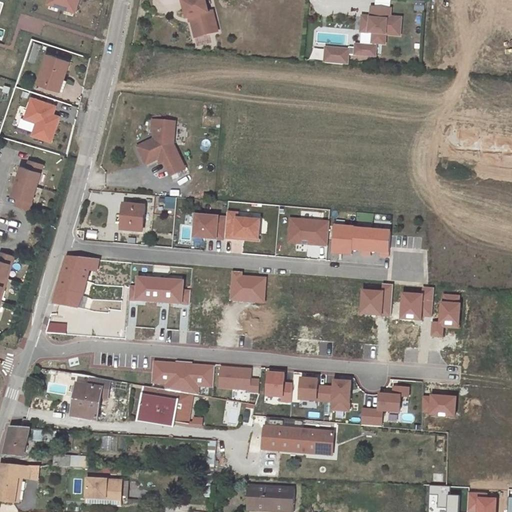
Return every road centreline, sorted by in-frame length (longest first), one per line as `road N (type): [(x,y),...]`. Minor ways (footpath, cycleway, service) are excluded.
road 1 (residential): [(414,275),(61,244)]
road 2 (residential): [(371,368),(86,344),(53,350),(31,338)]
road 3 (unclassified): [(61,244),(123,0)]
road 4 (unknown): [(7,410),(214,432)]
